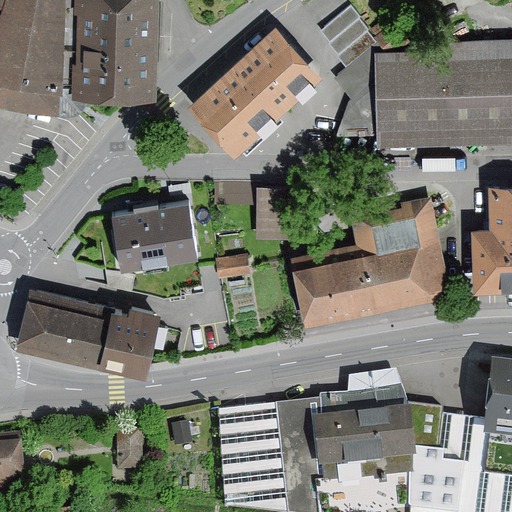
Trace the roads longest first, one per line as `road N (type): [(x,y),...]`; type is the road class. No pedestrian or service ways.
road 1 (secondary): [(511,332),(118,390),(0,378)]
road 2 (unclassified): [(115,146),(142,160),(421,173),(511,166)]
road 3 (tertiary): [(284,0),(232,35),(115,146)]
road 4 (tertiary): [(115,146),(4,268)]
